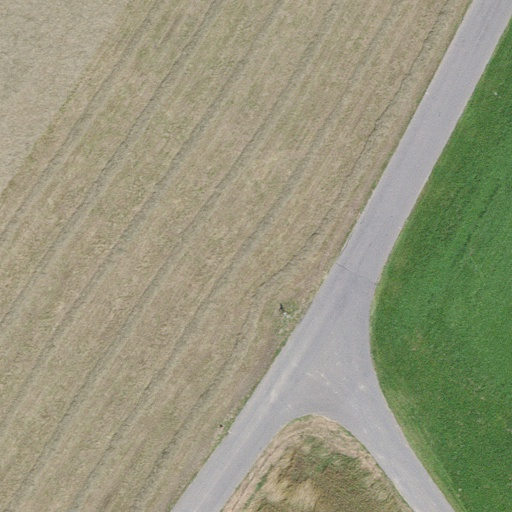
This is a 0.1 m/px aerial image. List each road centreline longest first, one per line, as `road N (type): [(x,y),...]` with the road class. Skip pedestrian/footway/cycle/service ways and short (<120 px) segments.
road 1 (unclassified): [(496,0),(315,347)]
road 2 (unclassified): [(315,347),(192,511)]
road 3 (unclassified): [(315,347),(427,511)]
